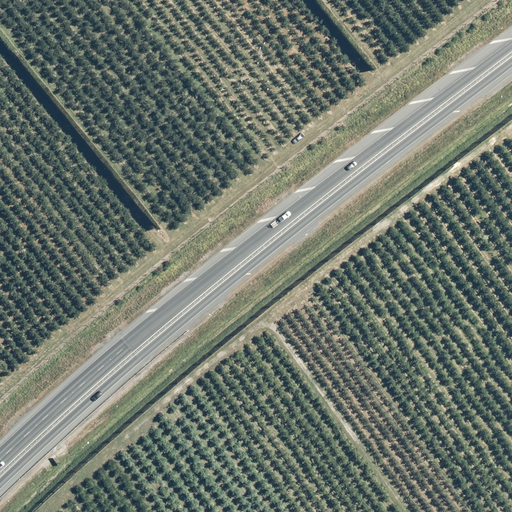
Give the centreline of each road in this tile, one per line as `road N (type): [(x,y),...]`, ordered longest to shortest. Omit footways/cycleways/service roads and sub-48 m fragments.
road 1 (trunk): [(0,460),(241,252),(511,40)]
road 2 (trunk): [(511,68),(360,177),(0,485)]
